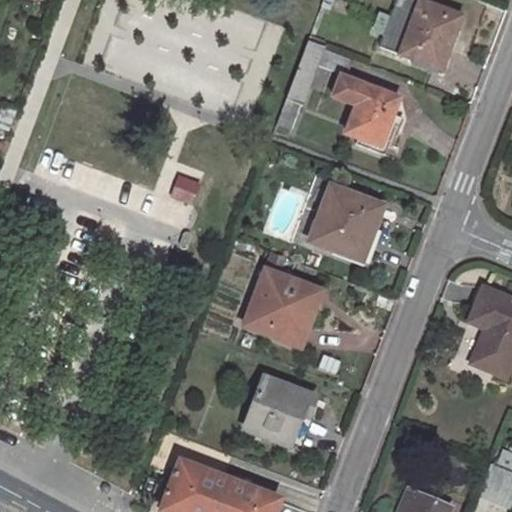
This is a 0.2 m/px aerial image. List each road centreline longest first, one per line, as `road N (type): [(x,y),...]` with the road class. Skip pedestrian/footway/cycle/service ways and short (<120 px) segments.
road 1 (residential): [(447,225),(336,511)]
road 2 (residential): [(511,58),(447,225)]
